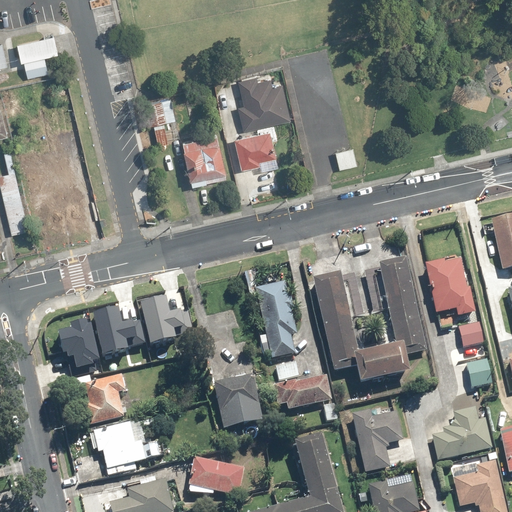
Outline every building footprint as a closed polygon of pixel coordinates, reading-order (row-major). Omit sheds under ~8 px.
[(53,32),(16,41),(21,62),(58,53),(53,32)] [(45,57),(23,62),(27,77),(49,72),(45,57)] [(261,74),(240,78),(246,105),(240,106),(245,130),(294,120),(286,82),(275,84),(274,78),(262,80),(261,74)] [(150,125),(155,124),(159,139),(160,146),(171,143),(170,137),(181,134),(172,97),(150,101),(145,103),(150,125)] [(1,108),(0,108),(0,137),(8,136),(1,108)] [(67,130),(57,132),(61,151),(79,147),(75,123),(66,125),(67,130)] [(242,169),(263,164),(262,159),(272,157),(271,154),(276,153),(271,129),(235,137),(242,169)] [(222,134),(185,141),(194,183),(230,176),(222,134)] [(355,144),(336,149),(340,167),(360,163),(355,144)] [(30,229),(12,150),(5,152),(10,173),(0,175),(0,178),(13,233),(30,229)] [(46,159),(46,161),(37,163),(36,159),(39,159),(38,151),(20,155),(22,162),(24,162),(33,206),(45,203),(46,208),(62,205),(60,193),(78,190),(71,156),(54,160),(54,157),(46,159)] [(511,216),(492,221),(502,267),(511,265),(511,216)] [(358,353),(351,320),(365,317),(356,275),(342,278),(341,275),(314,281),(334,374),(356,369),(360,386),(411,375),(407,355),(426,351),(406,259),(379,265),(380,269),(364,272),(373,315),(389,311),(396,345),(358,353)] [(445,260),(425,264),(436,314),(456,310),(458,318),(476,314),(471,289),(467,289),(461,260),(446,264),(445,260)] [(291,336),(297,335),(286,283),(257,289),(271,359),(295,354),(291,336)] [(165,302),(140,308),(150,350),(174,344),(173,336),(189,333),(184,311),(167,314),(165,302)] [(120,312),(95,317),(105,359),(130,354),(128,346),(144,342),(139,320),(123,324),(120,312)] [(67,360),(70,376),(98,370),(90,328),(86,328),(85,323),(69,326),(70,330),(57,333),(62,361),(67,360)] [(460,329),(464,348),(483,344),(479,324),(460,329)] [(485,348),(470,351),(471,358),(487,355),(485,348)] [(488,361),(466,366),(471,389),(493,384),(488,361)] [(294,362),(276,366),(279,382),(297,378),(294,362)] [(289,411),(333,403),(328,376),(274,386),(278,408),(288,406),(289,411)] [(123,378),(86,385),(89,403),(86,404),(90,426),(124,419),(119,393),(125,392),(123,378)] [(255,379),(214,386),(222,430),(263,423),(255,379)] [(333,404),(320,407),(322,418),(335,416),(333,404)] [(479,420),(476,407),(453,412),(455,420),(452,421),(453,427),(443,429),(444,433),(432,436),(438,461),(492,448),(485,418),(479,420)] [(372,418),(371,411),(352,415),(366,474),(390,469),(386,448),(390,447),(389,444),(403,441),(397,412),(372,418)] [(99,455),(103,454),(108,478),(137,472),(135,465),(162,460),(159,443),(145,446),(141,422),(94,431),(99,455)] [(511,428),(499,431),(508,474),(511,472),(511,428)] [(342,511),(322,438),(296,445),(311,499),(263,511),(342,511)] [(194,461),(190,488),(239,496),(243,468),(194,461)] [(479,506),(480,511),(506,511),(495,461),(476,465),(477,473),(453,478),(460,508),(475,504),(476,507),(479,506)] [(374,511),(417,511),(420,511),(413,483),(389,488),(387,480),(368,485),(374,511)] [(109,504),(111,511),(171,511),(165,483),(128,492),(130,499),(109,504)]
